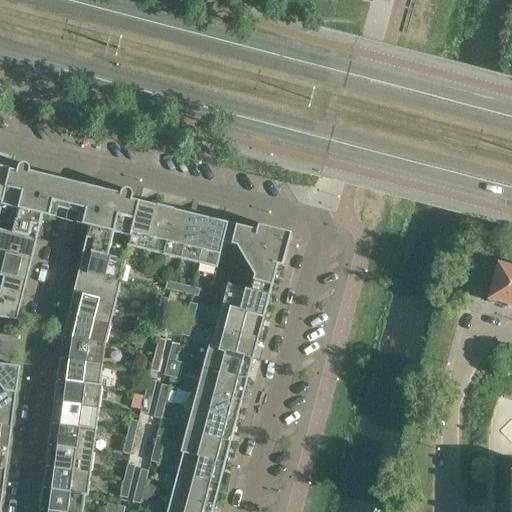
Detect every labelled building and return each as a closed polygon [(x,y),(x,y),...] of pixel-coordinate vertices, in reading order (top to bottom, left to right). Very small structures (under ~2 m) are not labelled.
[(131,238),(139,206),(132,204),(133,197),(134,196),(133,195),(133,193),(132,192),(131,191),(130,190),(129,190),(128,189),(126,190),(125,190),(124,190),(123,191),(122,192),(122,193),(121,195),(31,173),(31,171),(31,170),(30,169),(29,167),(28,166),(27,165),(26,165),(24,165),(22,165),(21,166),(20,166),(19,168),(18,170),(17,176),(11,174),(11,171),(2,206),(3,206),(18,210),(13,233),(13,234),(37,240),(43,216),(83,226),(90,228),(84,251),(108,257),(109,256),(114,234),(130,238),(131,238)] [(2,206),(11,171),(0,168),(0,215),(0,216),(3,206),(2,206)] [(146,252),(157,207),(139,203),(139,206),(131,238),(130,238),(128,247),(146,252)] [(164,256),(175,211),(157,207),(146,252),(164,256)] [(181,260),(192,215),(175,211),(164,256),(181,260)] [(199,265),(210,220),(192,215),(181,260),(199,265)] [(217,269),(224,244),(223,244),(228,224),(210,220),(199,265),(217,269)] [(246,262),(292,235),(289,234),(289,235),(286,234),(283,233),(282,232),(282,233),(276,231),(274,230),(274,231),(268,229),(266,228),(266,230),(266,234),(228,224),(223,244),(224,244),(237,247),(246,262)] [(0,252),(32,261),(37,240),(13,234),(13,233),(0,229),(0,252)] [(270,297),(280,258),(284,259),(284,260),(285,260),(286,258),(285,258),(287,252),(288,251),(287,251),(289,245),(290,243),(289,243),(290,241),(289,240),(290,237),(291,237),(292,235),(246,262),(255,277),(251,291),(251,292),(270,297)] [(121,283),(126,262),(127,261),(109,256),(108,257),(84,251),(79,272),(121,283)] [(27,282),(32,261),(0,252),(0,276),(4,278),(4,276),(27,282)] [(511,307),(511,269),(498,265),(489,302),(511,307)] [(116,304),(121,283),(79,272),(74,293),(116,304)] [(0,318),(17,321),(27,282),(4,276),(4,278),(0,293),(0,318)] [(182,293),(184,285),(167,281),(165,289),(182,293)] [(198,297),(200,290),(200,289),(184,285),(182,293),(198,297)] [(264,318),(270,297),(251,292),(251,291),(228,285),(222,307),(264,318)] [(111,325),(116,304),(74,293),(68,314),(111,325)] [(165,316),(169,299),(161,297),(157,314),(165,316)] [(194,321),(198,305),(190,303),(186,319),(194,321)] [(259,339),(264,318),(222,307),(217,328),(259,339)] [(106,345),(111,325),(68,314),(63,338),(63,339),(106,345)] [(161,332),(165,316),(157,314),(153,330),(161,332)] [(190,338),(194,321),(186,319),(182,336),(190,338)] [(253,359),(259,339),(217,328),(211,347),(209,346),(209,348),(253,360),(253,359)] [(103,366),(106,345),(63,339),(62,339),(60,360),(103,366)] [(163,357),(167,341),(159,339),(155,355),(163,357)] [(176,362),(180,345),(172,343),(168,360),(176,362)] [(248,381),(253,360),(209,348),(203,369),(248,381)] [(159,373),(163,357),(155,355),(151,371),(159,373)] [(100,386),(103,366),(60,360),(57,381),(103,388),(103,386),(100,386)] [(172,378),(176,362),(168,360),(164,376),(172,378)] [(0,383),(20,368),(0,365),(0,383)] [(0,425),(12,428),(17,394),(20,368),(0,383),(0,425)] [(242,401),(248,381),(203,369),(198,390),(242,401)] [(152,398),(157,382),(149,380),(145,396),(152,398)] [(100,409),(103,388),(57,381),(54,403),(100,409)] [(166,403),(170,387),(162,385),(158,401),(166,403)] [(237,422),(242,401),(198,390),(192,410),(237,422)] [(148,415),(152,398),(145,396),(141,413),(148,415)] [(162,420),(166,403),(158,401),(154,418),(162,420)] [(97,431),(100,409),(54,403),(51,425),(97,431)] [(231,443),(237,422),(192,410),(187,431),(231,443)] [(135,439),(139,422),(131,420),(127,437),(135,439)] [(0,447),(9,449),(12,428),(0,425),(0,447)] [(94,452),(97,431),(51,425),(48,446),(94,452)] [(162,447),(167,431),(159,429),(155,445),(162,447)] [(226,464),(231,443),(187,431),(181,452),(226,464)] [(131,455),(135,439),(127,437),(123,453),(131,455)] [(158,464),(162,447),(155,445),(151,462),(158,464)] [(91,474),(94,452),(48,446),(48,447),(46,468),(91,474)] [(0,469),(7,470),(9,449),(0,447),(0,469)] [(220,485),(226,464),(181,452),(181,453),(183,454),(178,474),(220,486),(220,485)] [(132,483),(136,466),(128,464),(124,481),(132,483)] [(88,495),(91,474),(46,468),(45,468),(43,489),(88,495)] [(145,488),(149,472),(141,470),(137,486),(145,488)] [(214,506),(220,486),(178,474),(172,495),(214,506)] [(128,499),(132,483),(124,481),(120,497),(128,499)] [(141,504),(145,488),(137,486),(133,502),(141,504)] [(50,511),(83,511),(86,496),(88,497),(88,495),(43,489),(40,510),(40,511),(50,511)] [(212,511),(214,507),(214,506),(172,495),(167,511),(212,511)]
